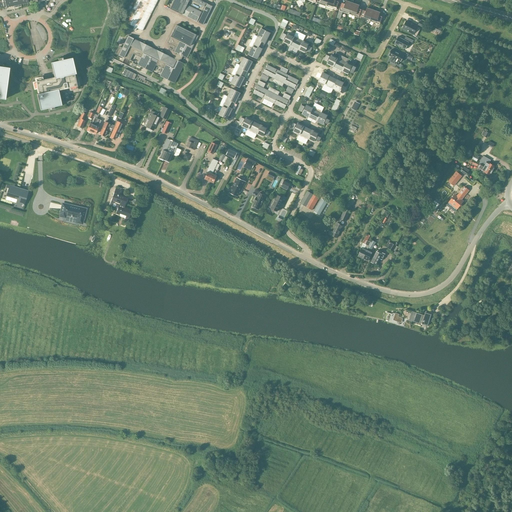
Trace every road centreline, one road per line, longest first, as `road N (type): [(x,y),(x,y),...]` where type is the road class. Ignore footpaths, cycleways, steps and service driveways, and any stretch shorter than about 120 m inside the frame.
road 1 (unclassified): [(307,259),(137,170),(0,126)]
road 2 (unclassified): [(330,271),(397,294),(426,294),(456,273),(504,204)]
road 3 (unclassified): [(307,259),(285,228),(311,172),(271,145)]
road 4 (residential): [(284,120),(244,98),(267,49),(308,69)]
